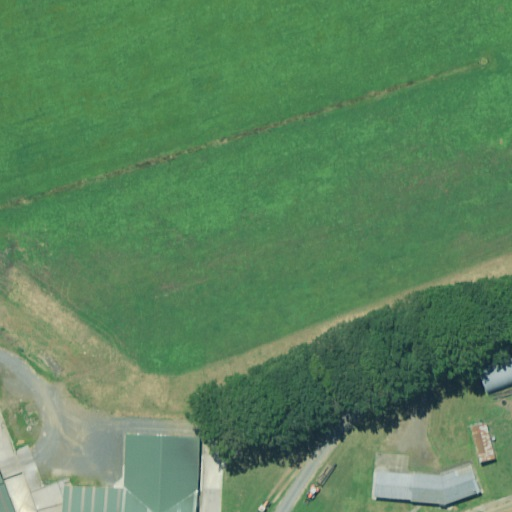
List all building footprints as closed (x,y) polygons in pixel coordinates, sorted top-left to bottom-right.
[(511,386),(511,366),(485,374),(490,392),(511,386)] [(500,458),(490,423),(474,428),(484,463),(500,458)] [(199,511),(203,439),(129,435),(126,489),(69,486),(68,511),(199,511)] [(475,468),(450,476),(380,472),(378,499),(451,503),(483,493),(475,468)] [(0,511),(13,511),(0,474),(0,511)]
